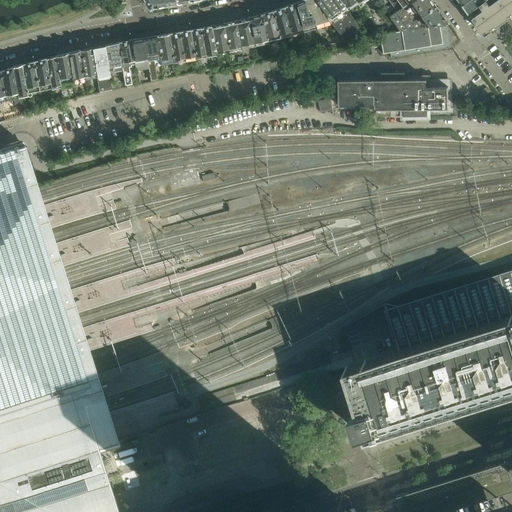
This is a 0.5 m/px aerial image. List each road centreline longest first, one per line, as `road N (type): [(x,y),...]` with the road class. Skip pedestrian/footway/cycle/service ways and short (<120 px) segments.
road 1 (residential): [(369,487),(361,461),(347,452),(174,511)]
road 2 (residential): [(511,442),(369,487)]
road 3 (residential): [(139,22),(0,53)]
road 4 (residential): [(261,0),(139,22)]
